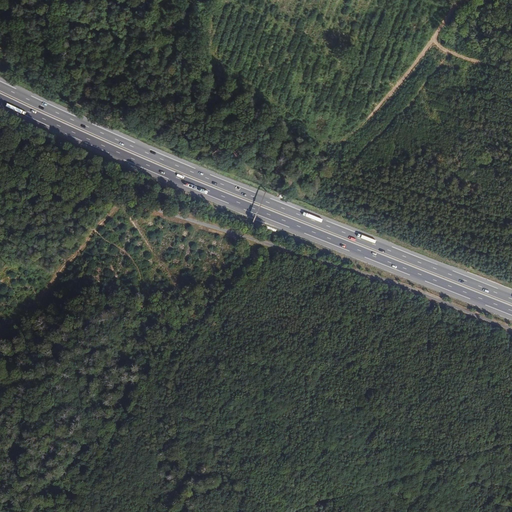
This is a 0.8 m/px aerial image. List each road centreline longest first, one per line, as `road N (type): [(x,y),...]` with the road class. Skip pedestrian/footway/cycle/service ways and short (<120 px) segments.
road 1 (motorway): [(0,97),(181,179),(511,310)]
road 2 (motorway): [(511,298),(0,86)]
road 3 (unknown): [(124,209),(195,322),(325,499)]
road 4 (track): [(256,241),(62,511)]
road 5 (unknown): [(256,241),(433,464)]
road 6 (track): [(511,331),(256,241)]
road 7 (unknown): [(287,511),(511,441)]
road 8 (unknown): [(162,365),(264,511)]
road 9 (track): [(256,241),(124,209)]
road 10 (track): [(124,209),(0,169)]
